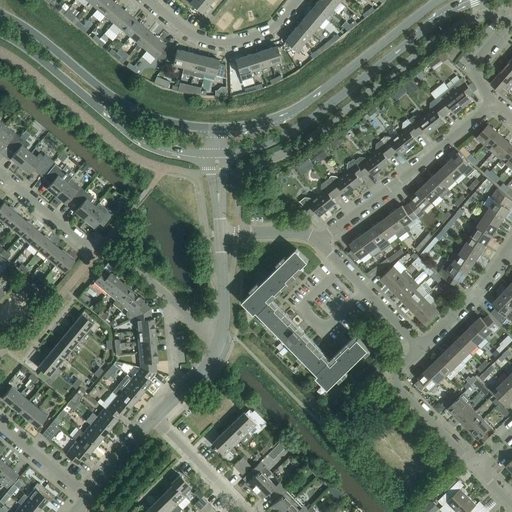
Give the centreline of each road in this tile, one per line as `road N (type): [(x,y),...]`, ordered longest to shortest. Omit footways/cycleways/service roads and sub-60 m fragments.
road 1 (secondary): [(216,154),(281,138),(471,0)]
road 2 (secondary): [(438,0),(275,120),(215,128)]
road 3 (secondary): [(0,35),(143,142),(216,154)]
road 4 (secondary): [(215,128),(130,109),(0,14)]
road 5 (residential): [(318,239),(492,102)]
road 6 (residential): [(166,296),(111,253),(95,251),(0,173)]
road 7 (residential): [(474,466),(396,386),(396,370),(419,346)]
road 8 (residential): [(419,346),(481,288),(511,241)]
road 9 (residential): [(364,290),(324,326),(316,322),(302,306),(342,266)]
road 10 (residential): [(244,511),(155,418)]
